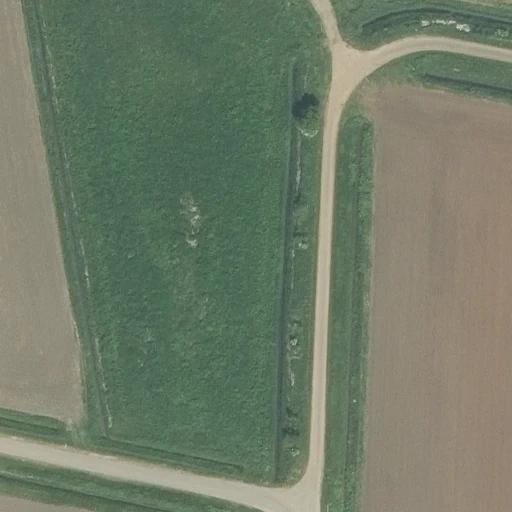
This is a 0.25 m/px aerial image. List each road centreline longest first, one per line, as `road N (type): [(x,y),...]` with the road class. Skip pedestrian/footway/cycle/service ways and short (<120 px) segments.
road 1 (unclassified): [(310,509),(327,145),(340,94),(377,56),(409,43),(511,56)]
road 2 (unclassified): [(310,509),(0,445)]
